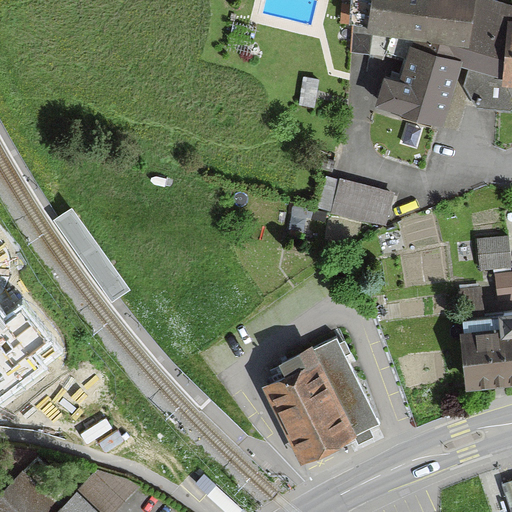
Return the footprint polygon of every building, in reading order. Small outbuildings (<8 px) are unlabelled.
[(382,0),(377,37),(445,45),(443,56),(417,48),(406,84),(389,79),(380,108),(449,129),(466,73),(509,83),(508,87),(511,87),(511,21),(483,2),(482,0),(382,0)] [(332,216),(388,231),(397,197),(340,183),(332,216)] [(129,288),(70,208),(54,220),(113,300),(129,288)] [(511,267),(510,241),(478,243),(479,271),(511,269),(511,267)] [(511,278),(499,280),(501,304),(511,302),(511,278)] [(0,308),(0,401),(58,358),(23,311),(9,321),(0,308)] [(511,317),(467,321),(472,389),(511,385),(511,317)] [(382,429),(340,339),(282,367),(288,379),(271,387),(307,464),(382,429)] [(0,497),(0,511),(57,511),(76,492),(37,456),(0,497)] [(112,511),(137,484),(95,470),(76,492),(57,511),(112,511)] [(511,511),(511,477),(500,481),(509,511),(511,511)]
